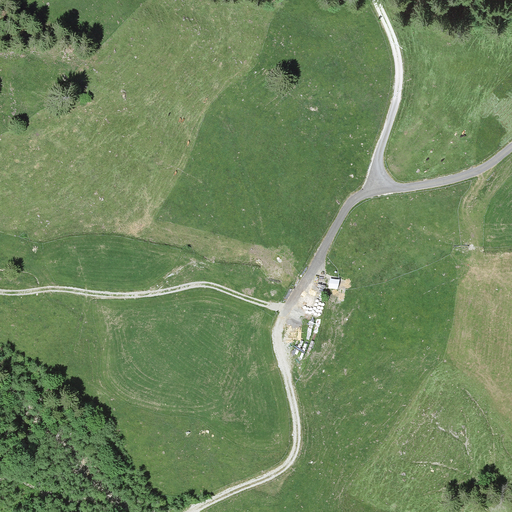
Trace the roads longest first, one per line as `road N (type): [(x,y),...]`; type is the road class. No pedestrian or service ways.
road 1 (track): [(378,189),(347,207),(279,328),(299,431),(294,458),(279,476),(195,511)]
road 2 (track): [(0,288),(151,294),(214,286),(286,309)]
road 3 (track): [(378,189),(397,62),(373,0)]
road 4 (track): [(511,146),(446,180),(378,189)]
